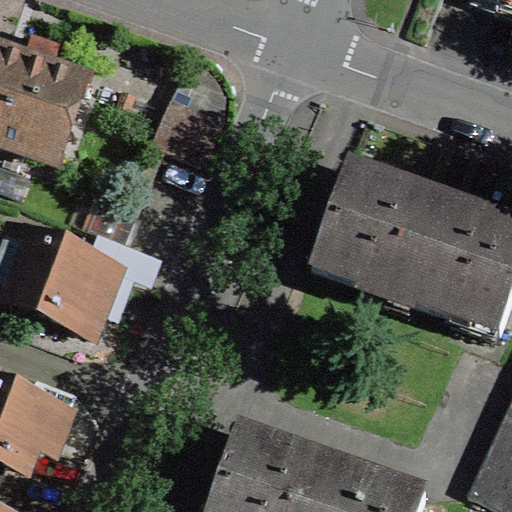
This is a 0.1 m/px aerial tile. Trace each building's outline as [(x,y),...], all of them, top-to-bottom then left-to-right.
[(511,0),(474,0),(472,7),(511,21),(511,0)] [(90,82),(0,49),(0,147),(58,168),(90,82)] [(221,129),(189,116),(171,159),(203,172),(221,129)] [(502,336),(511,308),(511,231),(348,173),(331,221),(337,224),(319,273),(453,321),(454,319),(502,336)] [(10,236),(0,261),(0,300),(95,338),(119,278),(91,267),(10,236)] [(91,267),(119,278),(147,290),(158,264),(101,241),(91,267)] [(0,396),(0,463),(7,466),(29,475),(39,448),(56,455),(68,423),(0,396)] [(511,511),(511,406),(468,500),(494,511),(511,511)] [(423,511),(426,504),(237,436),(219,487),(226,489),(217,511),(423,511)]
